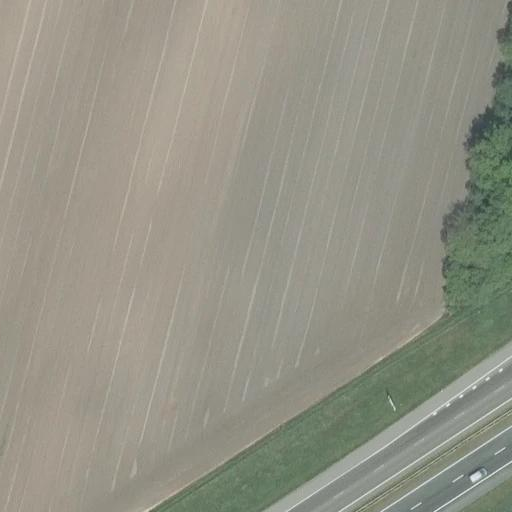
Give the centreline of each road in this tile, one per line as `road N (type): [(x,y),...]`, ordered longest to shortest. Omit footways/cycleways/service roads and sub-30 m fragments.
road 1 (motorway): [(511,381),(312,511)]
road 2 (motorway): [(408,511),(511,443)]
